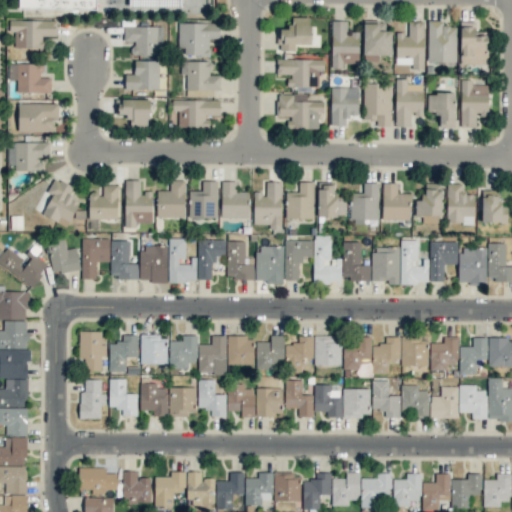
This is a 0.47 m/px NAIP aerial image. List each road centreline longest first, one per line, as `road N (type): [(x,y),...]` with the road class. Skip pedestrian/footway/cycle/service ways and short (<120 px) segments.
road 1 (residential): [(62,454),(511,455)]
road 2 (residential): [(63,320),(511,319)]
road 3 (residential): [(511,163),(91,162)]
road 4 (residential): [(63,320),(63,511)]
road 5 (residential): [(252,0),(252,162)]
